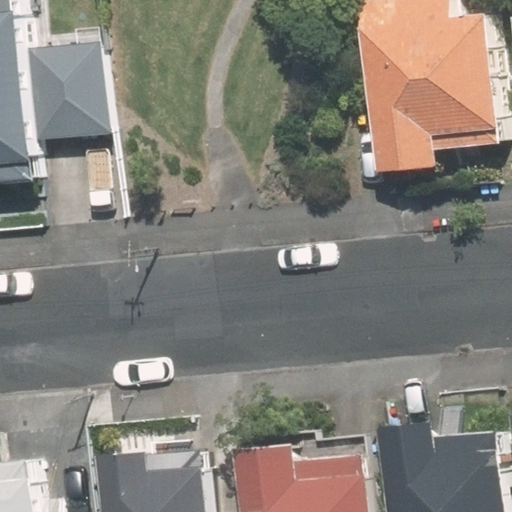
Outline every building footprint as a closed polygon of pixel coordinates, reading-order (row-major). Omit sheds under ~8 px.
[(0,0),(0,165),(62,161),(60,137),(123,133),(116,39),(53,44),(50,0),(0,0)] [(493,0),(390,0),(399,167),(471,164),(470,145),(511,142),(511,9),(494,10),(493,0)] [(470,413),(406,415),(409,511),(511,511),(511,425),(470,427),(470,413)] [(263,435),(265,453),(268,511),(396,511),(392,449),(334,453),(332,430),(263,435)] [(176,440),(118,443),(122,511),(232,511),(230,461),(177,465),(176,440)] [(68,511),(67,456),(0,457),(0,511),(68,511)]
